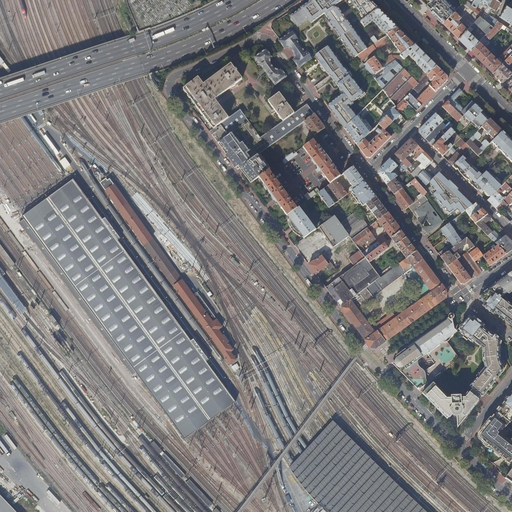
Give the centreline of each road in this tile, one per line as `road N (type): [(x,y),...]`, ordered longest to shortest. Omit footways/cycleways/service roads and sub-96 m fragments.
road 1 (residential): [(458,444),(363,349),(170,89),(176,74),(263,37),(364,170)]
road 2 (trunk): [(0,112),(207,40),(278,0)]
road 3 (trunk): [(238,0),(168,33),(0,89)]
road 4 (residential): [(364,170),(462,296)]
road 5 (residential): [(511,231),(406,129)]
